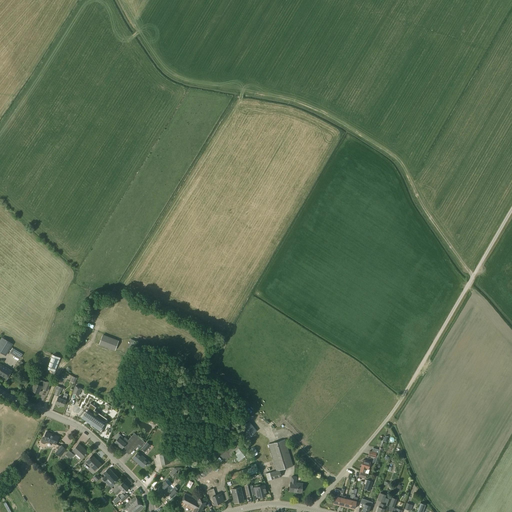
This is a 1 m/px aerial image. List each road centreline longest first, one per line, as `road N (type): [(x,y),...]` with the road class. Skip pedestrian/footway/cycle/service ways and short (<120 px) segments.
road 1 (residential): [(511,210),(398,404),(314,509)]
road 2 (tertiary): [(152,511),(143,488),(78,424),(0,392)]
